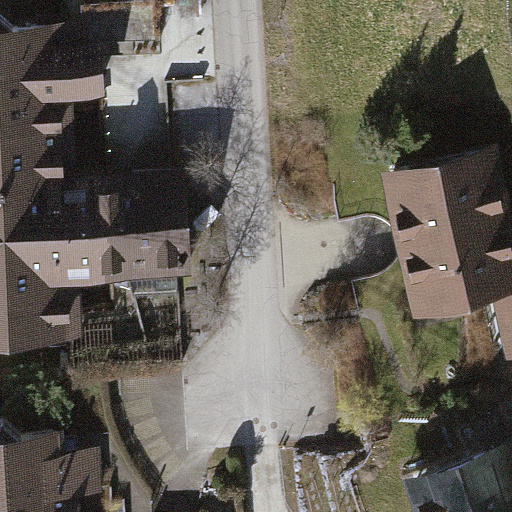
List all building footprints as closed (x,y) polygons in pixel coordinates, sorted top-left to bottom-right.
[(88,30),(0,32),(0,183),(81,180),(79,104),(115,102),(113,51),(89,52),(88,30)] [(511,202),(501,152),(383,178),(416,327),(497,309),(510,371),(511,371),(511,202)] [(81,180),(0,183),(0,351),(92,348),(90,290),(200,286),(195,176),(81,180)] [(0,511),(87,511),(86,502),(108,500),(106,460),(73,462),(72,438),(0,442),(0,511)] [(511,511),(511,449),(403,485),(411,511),(511,511)]
